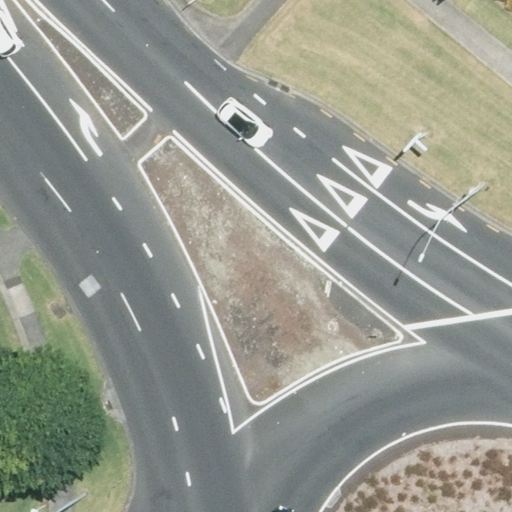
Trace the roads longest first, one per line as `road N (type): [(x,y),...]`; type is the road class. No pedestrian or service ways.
road 1 (primary): [(83,0),(511,355)]
road 2 (primary): [(228,511),(72,196),(0,77)]
road 3 (primary): [(264,511),(303,452),(365,404),(439,380),(511,380)]
